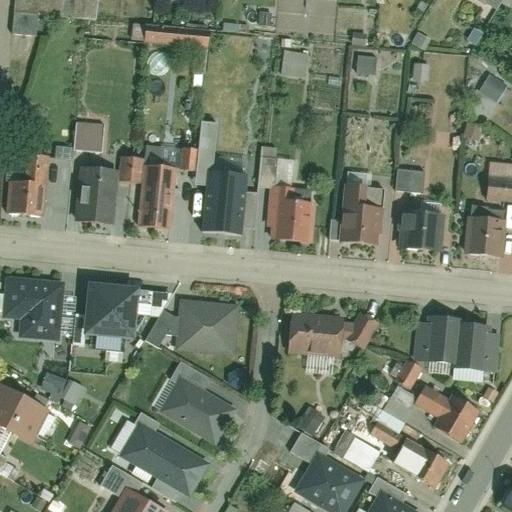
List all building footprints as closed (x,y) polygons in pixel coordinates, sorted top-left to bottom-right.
[(11,0),(8,34),(33,36),(35,15),(94,20),(96,0),(11,0)] [(208,27),(129,25),(129,45),(207,47),(208,27)] [(280,51),(278,76),(303,78),(305,53),(280,51)] [(352,74),(372,76),(374,58),(354,56),(352,74)] [(494,104),(504,85),(486,75),(475,93),(494,104)] [(99,155),(102,126),(73,122),(69,151),(99,155)] [(145,148),(144,167),(175,167),(176,149),(145,148)] [(254,188),(268,189),(269,182),(288,184),(290,161),(274,159),(275,149),(258,148),(254,188)] [(9,184),(7,217),(43,219),(47,160),(29,159),(27,186),(9,184)] [(214,160),(195,159),(194,186),(203,187),(200,237),(238,239),(240,186),(212,185),(214,160)] [(141,163),(119,162),(118,184),(140,185),(138,228),(168,230),(171,171),(141,170),(141,163)] [(511,165),(484,163),(480,200),(511,203),(511,165)] [(419,194),(422,173),(393,169),(391,191),(419,194)] [(79,171),(74,224),(112,228),(116,174),(79,171)] [(367,186),(368,175),(343,174),(343,186),(367,186)] [(345,189),(339,246),(377,250),(383,193),(345,189)] [(272,229),(271,244),(311,245),(312,208),(292,207),(293,192),(269,191),(268,229),(272,229)] [(402,214),(400,253),(441,255),(443,216),(402,214)] [(467,219),(463,258),(500,261),(503,222),(467,219)] [(63,284),(6,281),(3,322),(19,323),(18,341),(59,343),(63,284)] [(89,286),(85,341),(135,344),(139,289),(89,286)] [(236,359),(239,307),(179,303),(175,355),(236,359)] [(291,317),(290,356),(342,358),(343,341),(351,341),(351,345),(365,350),(380,326),(359,316),(353,327),(344,326),(344,319),(291,317)] [(454,373),(496,376),(499,338),(491,338),(492,330),(463,328),(464,322),(427,320),(426,326),(417,325),(415,364),(454,367),(454,373)] [(330,372),(330,358),(303,358),(303,372),(330,372)] [(410,390),(419,369),(407,364),(398,385),(410,390)] [(56,401),(64,381),(44,373),(36,393),(56,401)] [(216,449),(235,412),(178,381),(159,418),(216,449)] [(61,400),(72,406),(81,388),(70,382),(61,400)] [(393,434),(414,398),(392,386),(372,422),(393,434)] [(0,431),(30,447),(48,413),(0,388),(0,431)] [(432,430),(461,447),(480,415),(452,399),(449,403),(426,390),(415,407),(438,421),(432,430)] [(317,439),(325,416),(304,408),(295,431),(317,439)] [(190,501),(209,468),(138,427),(119,461),(190,501)] [(365,473),(376,451),(341,434),(330,456),(365,473)] [(392,467),(435,492),(449,467),(407,442),(392,467)] [(295,495),(322,511),(347,511),(364,484),(318,457),(295,495)] [(162,511),(126,491),(114,511),(162,511)] [(511,511),(511,494),(503,511),(505,511),(511,511)] [(370,511),(405,511),(380,497),(370,511)]
